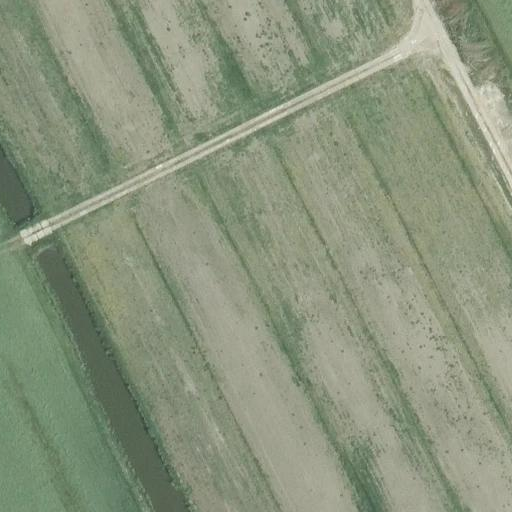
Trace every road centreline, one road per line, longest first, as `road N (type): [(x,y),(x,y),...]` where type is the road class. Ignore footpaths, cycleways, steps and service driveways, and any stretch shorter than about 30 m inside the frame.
road 1 (track): [(0,251),(437,34)]
road 2 (track): [(437,34),(511,176)]
